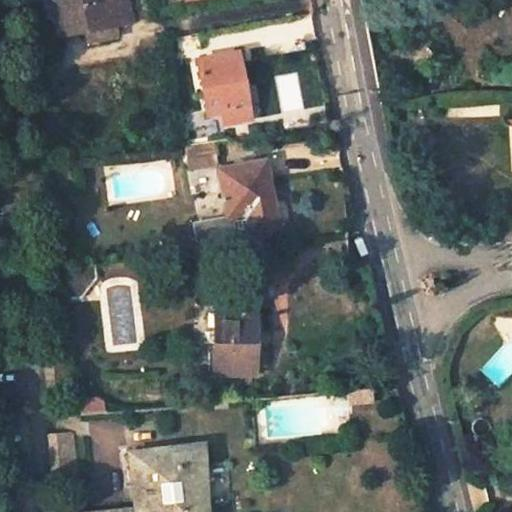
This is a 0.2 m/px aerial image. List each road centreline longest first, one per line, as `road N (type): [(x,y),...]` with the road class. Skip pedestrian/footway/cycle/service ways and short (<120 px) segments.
road 1 (residential): [(381,230),(336,0)]
road 2 (residential): [(409,374),(381,230)]
road 3 (residential): [(455,511),(409,374)]
road 4 (residential): [(483,273),(409,374)]
